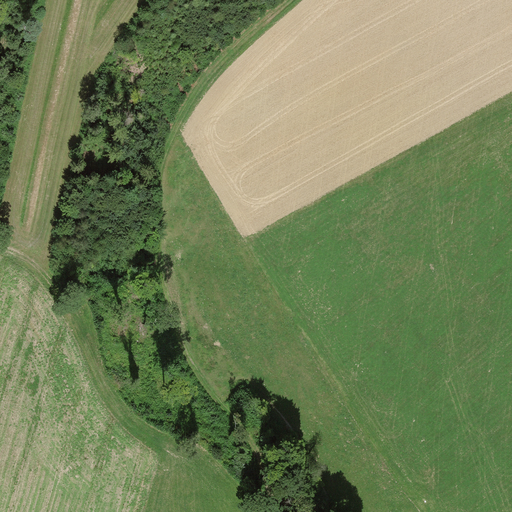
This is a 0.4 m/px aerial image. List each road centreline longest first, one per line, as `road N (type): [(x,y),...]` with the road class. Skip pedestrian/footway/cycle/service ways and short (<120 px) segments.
road 1 (track): [(281,511),(271,458),(166,303),(153,256),(152,175),(172,95)]
road 2 (track): [(0,244),(27,259),(84,341)]
